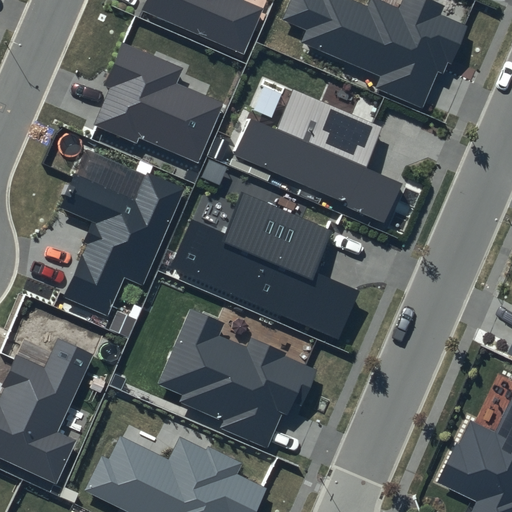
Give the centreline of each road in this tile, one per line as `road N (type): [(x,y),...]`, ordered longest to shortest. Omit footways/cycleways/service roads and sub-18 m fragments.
road 1 (residential): [(344,511),(511,118)]
road 2 (residential): [(0,130),(56,0)]
